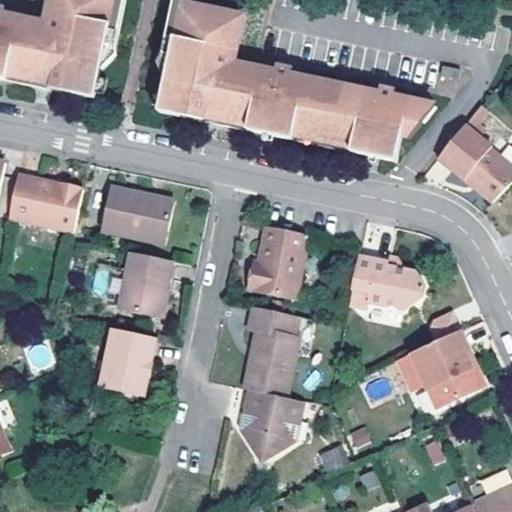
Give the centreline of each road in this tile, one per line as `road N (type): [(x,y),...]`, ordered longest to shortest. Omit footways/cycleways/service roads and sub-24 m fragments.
road 1 (residential): [(511,317),(483,254),(460,226),(426,209),(238,171)]
road 2 (residential): [(238,171),(183,448)]
road 3 (residential): [(238,171),(0,121)]
